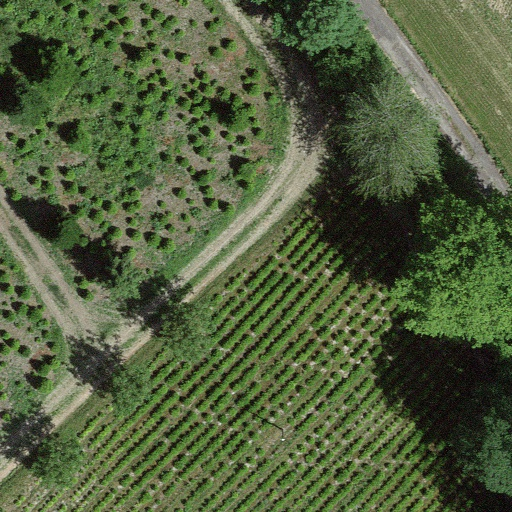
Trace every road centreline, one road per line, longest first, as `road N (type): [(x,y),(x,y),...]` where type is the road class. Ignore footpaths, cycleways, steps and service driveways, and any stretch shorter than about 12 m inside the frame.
road 1 (track): [(248,0),(311,103),(315,127),(296,179),(0,471)]
road 2 (track): [(360,0),(511,216)]
